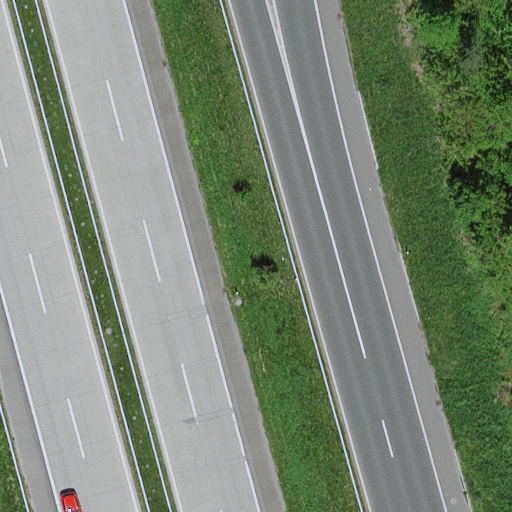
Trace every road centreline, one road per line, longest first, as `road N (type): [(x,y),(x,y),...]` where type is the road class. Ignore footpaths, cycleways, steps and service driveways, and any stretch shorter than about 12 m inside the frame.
road 1 (motorway): [(225,511),(91,0)]
road 2 (motorway): [(0,112),(103,511)]
road 3 (motorway): [(365,368),(249,0)]
road 4 (motorway): [(365,368),(294,0)]
road 5 (motorway): [(405,511),(365,368)]
